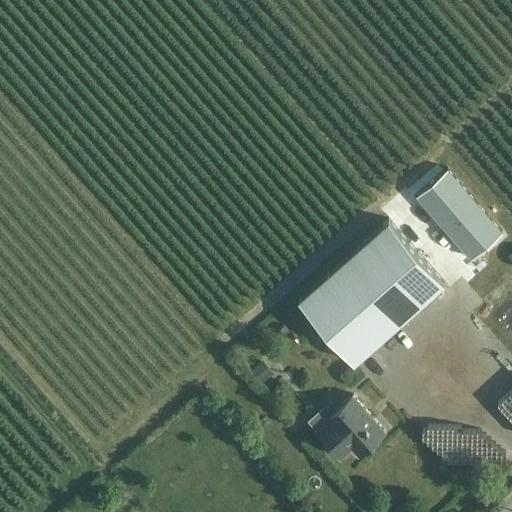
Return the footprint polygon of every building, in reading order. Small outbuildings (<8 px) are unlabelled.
[(417,193),(471,256),(502,230),(447,167),(417,193)] [(444,281),(389,219),(298,298),(354,361),(444,281)] [(511,365),(496,347),(474,366),(509,406),(511,403),(511,365)] [(261,358),(251,367),(263,381),(273,372),(261,358)] [(315,427),(319,431),(340,456),(351,446),(359,454),(386,431),(353,394),(315,427)] [(436,435),(436,454),(475,454),(475,435),(436,435)]
